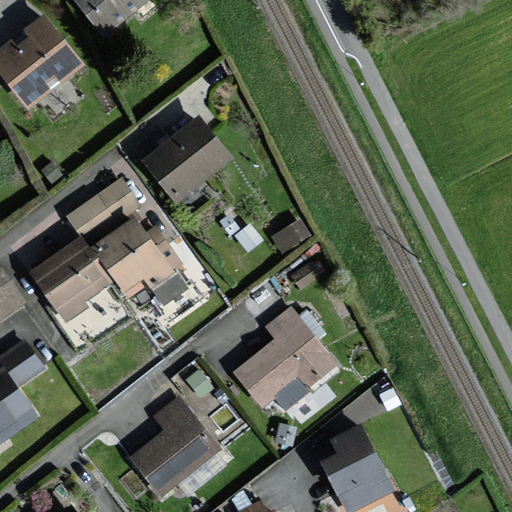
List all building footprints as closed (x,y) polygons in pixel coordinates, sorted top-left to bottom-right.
[(148,0),(80,0),(108,33),(148,0)] [(84,64),(47,16),(29,29),(36,39),(21,51),(14,42),(0,52),(0,62),(32,104),(84,64)] [(233,156),(201,117),(148,159),(179,198),(233,156)] [(139,204),(122,180),(72,215),(89,239),(139,204)] [(174,268),(182,262),(168,242),(159,248),(148,233),(137,217),(97,245),(132,294),(144,285),(140,280),(147,276),(154,285),(175,270),(174,268)] [(84,300),(113,280),(84,237),(35,270),(68,319),(88,306),(84,300)] [(0,318),(26,301),(3,268),(0,269),(0,318)] [(338,364),(293,308),(271,326),(280,338),(239,371),(258,395),(265,404),(299,377),(308,388),(338,364)] [(27,341),(0,359),(0,367),(3,371),(0,373),(0,442),(39,416),(18,386),(45,368),(27,341)] [(221,447),(180,397),(158,415),(168,429),(134,456),(164,493),(221,447)] [(396,490),(364,424),(335,438),(342,453),(325,461),(351,511),(396,490)] [(272,511),(268,511),(262,501),(241,511),(276,511),(276,510),(272,511)]
